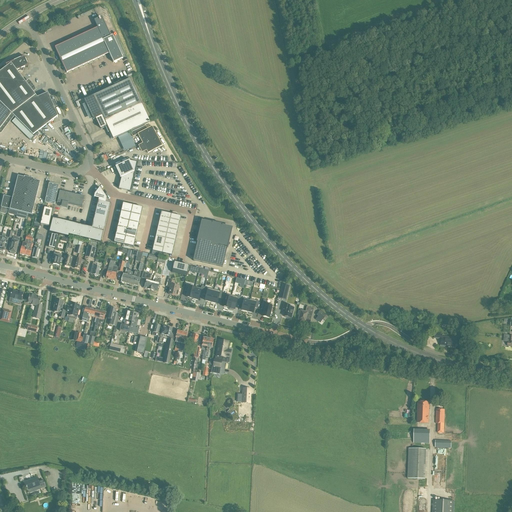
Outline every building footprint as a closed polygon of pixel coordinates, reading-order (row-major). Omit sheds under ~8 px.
[(98,27),(55,47),(67,73),(109,53),(113,63),(123,58),(112,36),(111,36),(101,16),(94,20),(98,27)] [(11,113),(33,135),(58,116),(47,93),(37,97),(18,72),(20,71),(22,72),(23,69),(22,69),(21,68),(28,65),(24,56),(10,62),(11,63),(0,71),(0,102),(5,107),(11,113)] [(93,96),(84,100),(93,120),(96,118),(96,119),(95,121),(98,124),(99,124),(100,128),(107,125),(113,139),(145,124),(150,122),(141,104),(130,79),(93,96)] [(0,128),(11,113),(5,107),(0,102),(0,128)] [(137,134),(148,153),(162,145),(152,126),(147,129),(145,125),(130,132),(133,137),(137,134)] [(100,147),(106,140),(104,138),(97,144),(100,147)] [(55,158),(56,157),(59,161),(62,158),(57,151),(53,154),(55,158)] [(130,192),(137,163),(129,161),(115,167),(120,178),(121,178),(118,189),(130,192)] [(36,197),(40,181),(33,180),(34,179),(24,176),(24,177),(18,176),(12,197),(3,195),(0,207),(31,215),(36,197)] [(54,205),(59,185),(49,183),(45,200),(44,202),(54,205)] [(108,210),(110,204),(105,203),(107,198),(100,188),(99,188),(100,189),(97,193),(96,192),(95,194),(94,198),(98,199),(96,208),(108,210)] [(61,206),(67,207),(67,204),(82,207),(84,197),(60,191),(57,201),(62,202),(61,206)] [(123,203),(114,242),(133,247),(142,208),(123,203)] [(53,210),(44,208),(40,224),(49,226),(53,210)] [(108,210),(96,208),(95,214),(106,217),(108,210)] [(181,216),(161,212),(152,251),(172,256),(181,216)] [(106,217),(95,214),(93,221),(105,224),(106,217)] [(59,220),(52,218),(49,232),(56,234),(59,220)] [(66,222),(59,220),(56,234),(63,235),(66,222)] [(105,224),(93,221),(91,228),(103,230),(105,224)] [(213,223),(203,221),(193,261),(223,267),(232,228),(222,226),(223,224),(213,222),(213,223)] [(73,223),(66,222),(63,235),(68,237),(69,235),(70,235),(73,223)] [(79,225),(73,223),(70,235),(77,237),(79,225)] [(86,226),(79,225),(77,237),(83,238),(86,226)] [(91,228),(86,226),(83,238),(100,242),(103,230),(91,228)] [(59,236),(50,234),(47,247),(56,249),(59,236)] [(22,246),(20,254),(22,254),(22,255),(24,255),(25,255),(29,237),(26,236),(25,242),(23,242),(22,246)] [(12,240),(9,252),(10,252),(10,253),(14,254),(15,253),(16,253),(18,242),(19,242),(20,239),(13,237),(12,240)] [(33,238),(29,237),(25,255),(26,255),(26,256),(28,256),(30,256),(33,244),(30,243),(30,241),(32,242),(33,238)] [(93,259),(96,248),(95,248),(96,243),(91,242),(90,246),(88,246),(85,257),(93,259)] [(35,244),(32,257),(38,259),(41,245),(35,244)] [(70,267),(72,257),(70,257),(71,253),(66,252),(65,256),(66,256),(64,266),(70,267)] [(53,264),(56,265),(56,266),(58,266),(59,266),(60,262),(62,263),(63,258),(61,258),(62,254),(58,253),(58,254),(54,253),(52,259),(54,260),(53,264)] [(76,258),(74,268),(80,270),(81,264),(83,264),(84,261),(85,258),(77,256),(76,258)] [(173,261),(174,259),(166,257),(166,258),(162,274),(162,275),(170,277),(173,261)] [(105,278),(110,279),(114,265),(115,260),(111,259),(110,263),(109,262),(108,268),(108,267),(106,275),(104,274),(103,277),(105,278)] [(115,280),(117,273),(117,271),(122,272),(125,262),(120,261),(118,266),(114,265),(110,279),(115,280)] [(121,282),(125,283),(128,269),(130,261),(128,261),(126,267),(127,268),(126,272),(125,272),(125,275),(123,274),(121,282)] [(174,262),(172,272),(186,276),(189,266),(184,264),(177,263),(174,262)] [(91,269),(91,272),(92,273),(92,274),(95,275),(95,276),(97,276),(97,275),(98,276),(100,267),(96,267),(97,263),(93,263),(91,269)] [(216,282),(220,268),(213,265),(209,280),(216,282)] [(129,284),(134,285),(137,271),(135,271),(133,277),(131,276),(129,284)] [(144,288),(150,289),(152,282),(149,281),(151,274),(143,272),(141,278),(145,279),(144,284),(145,284),(144,288)] [(155,282),(152,282),(150,289),(157,291),(158,287),(159,287),(160,281),(156,279),(155,282)] [(179,287),(173,285),(174,281),(169,280),(167,286),(170,287),(169,294),(177,296),(179,287)] [(279,298),(285,299),(289,286),(282,284),(279,298)] [(186,285),(184,291),(188,292),(186,297),(192,299),(195,287),(186,285)] [(195,287),(192,299),(198,300),(200,293),(203,294),(204,288),(205,287),(201,286),(201,289),(195,287)] [(204,288),(203,294),(206,295),(205,301),(211,302),(214,290),(208,288),(208,289),(204,288)] [(21,301),(23,292),(19,291),(19,292),(12,290),(10,298),(14,299),(13,301),(19,303),(20,300),(21,301)] [(214,290),(211,302),(216,304),(218,298),(221,299),(223,293),(223,292),(214,290)] [(223,293),(221,299),(224,300),(223,306),(228,308),(232,296),(223,293)] [(37,297),(37,296),(30,294),(27,303),(31,304),(36,306),(35,311),(34,311),(33,317),(40,319),(41,313),(40,313),(42,305),(39,304),(41,297),(37,297)] [(232,296),(228,308),(229,308),(229,309),(233,310),(233,309),(234,309),(236,303),(239,304),(241,298),(241,297),(238,296),(237,297),(232,296)] [(241,298),(239,304),(243,305),(241,310),(247,311),(250,300),(241,298)] [(250,300),(247,311),(253,313),(254,307),(258,308),(259,301),(250,299),(250,300)] [(63,318),(65,311),(61,310),(63,302),(62,302),(62,300),(59,301),(56,300),(55,301),(54,301),(54,305),(53,311),(59,313),(58,317),(63,318)] [(263,300),(261,309),(264,310),(263,316),(269,318),(272,304),(266,303),(267,300),(263,300)] [(76,319),(79,306),(70,303),(70,307),(68,306),(66,312),(68,313),(67,317),(76,319)] [(284,304),(282,311),(285,312),(283,316),(285,316),(285,317),(290,318),(290,317),(291,318),(294,308),(289,306),(289,305),(284,304)] [(314,308),(306,306),(305,312),(301,311),(299,311),(298,314),(300,315),(298,320),(305,321),(310,322),(314,308)] [(108,315),(107,319),(110,319),(109,324),(109,325),(112,325),(115,326),(118,314),(115,313),(116,309),(113,308),(113,307),(112,307),(111,307),(110,307),(108,315)] [(90,316),(94,317),(95,309),(90,308),(86,322),(87,322),(89,322),(90,316)] [(0,320),(8,323),(11,312),(2,310),(0,319),(0,320)] [(316,314),(323,320),(326,316),(320,310),(316,314)] [(106,312),(101,311),(97,325),(98,325),(97,326),(100,327),(101,322),(103,323),(104,320),(106,312)] [(120,331),(129,333),(133,313),(132,313),(132,312),(131,312),(130,312),(127,311),(124,324),(122,324),(120,331)] [(133,313),(129,333),(138,335),(138,334),(139,328),(136,327),(136,326),(138,318),(137,318),(138,314),(137,314),(136,313),(135,313),(134,313),(133,313)] [(155,325),(153,332),(152,335),(156,336),(155,343),(158,344),(161,333),(158,333),(160,326),(155,325)] [(158,344),(158,346),(162,347),(163,344),(162,344),(163,339),(164,339),(167,328),(163,327),(161,334),(161,333),(158,344)] [(167,328),(164,339),(166,340),(166,341),(167,342),(163,363),(169,364),(173,340),(169,339),(172,329),(169,328),(168,327),(167,328)] [(89,336),(87,344),(93,345),(94,341),(96,333),(90,331),(89,337),(89,336)] [(182,332),(178,349),(183,350),(184,344),(187,333),(186,333),(186,332),(185,332),(184,332),(182,332)] [(455,347),(456,338),(442,336),(442,334),(435,333),(434,338),(441,339),(440,345),(455,347)] [(193,335),(192,334),(190,342),(194,343),(194,344),(197,345),(198,340),(197,340),(198,336),(196,335),(195,335),(194,334),(193,335)] [(137,345),(135,351),(143,353),(147,337),(139,335),(139,337),(137,345)] [(503,341),(508,342),(507,346),(511,347),(511,336),(504,335),(503,341)] [(209,339),(208,340),(204,366),(206,366),(207,361),(210,347),(212,348),(214,339),(213,339),(211,338),(211,339),(209,339)] [(212,365),(211,373),(219,374),(222,357),(225,357),(229,358),(230,358),(232,350),(228,349),(229,341),(218,340),(215,360),(214,360),(213,365),(212,365)] [(109,349),(119,352),(120,346),(111,344),(109,349)] [(193,372),(191,380),(195,381),(197,372),(196,372),(198,361),(199,361),(200,357),(199,357),(200,347),(195,346),(193,357),(194,358),(192,370),(193,370),(193,372)] [(238,394),(237,402),(242,402),(242,403),(250,403),(251,388),(242,388),(242,394),(238,394)] [(418,401),(417,423),(428,423),(429,402),(418,401)] [(436,423),(437,423),(437,433),(443,433),(444,409),(436,409),(436,423)] [(434,439),(433,446),(449,447),(449,439),(434,439)] [(424,476),(425,446),(407,445),(406,476),(424,476)] [(40,488),(45,487),(43,480),(38,482),(37,478),(25,482),(27,490),(32,488),(33,491),(40,489),(40,488)] [(433,500),(432,511),(453,511),(454,500),(433,500)]
